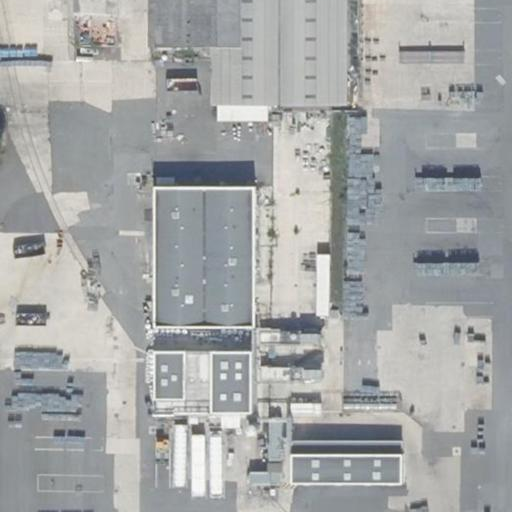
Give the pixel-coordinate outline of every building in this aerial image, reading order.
[(150,0),(151,49),(183,49),(183,0),(150,0)] [(183,0),(183,49),(212,49),(212,0),(183,0)] [(216,49),(216,106),(339,106),(338,0),(212,0),(212,49),(216,49)] [(152,125),(151,327),(250,328),(250,170),(271,170),(272,125),(152,125)] [(0,247),(29,247),(29,232),(48,232),(48,183),(0,183),(0,195),(14,196),(14,206),(0,205),(0,247)] [(251,352),(153,351),(153,415),(251,416),(251,352)] [(403,443),(294,443),(293,483),(402,484),(403,443)]
